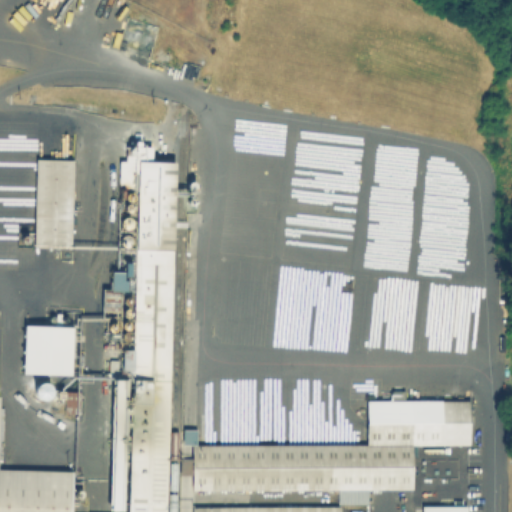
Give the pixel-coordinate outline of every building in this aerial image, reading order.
[(31,243),(33,158),(70,159),(68,244),(31,243)] [(0,511),(0,466),(70,468),(69,511),(125,511),(135,159),(173,160),(163,511),(0,511)] [(124,270),(110,270),(110,289),(123,289),(124,270)] [(22,323),(70,324),(69,373),(21,372),(22,323)] [(109,509),(121,509),(123,379),(111,379),(109,509)] [(50,387),(37,380),(31,392),(44,399),(50,387)] [(65,413),(79,412),(78,390),(64,391),(65,413)] [(190,486),(190,443),(366,443),(366,399),(467,399),(467,443),(410,443),(410,486),(190,486)]
